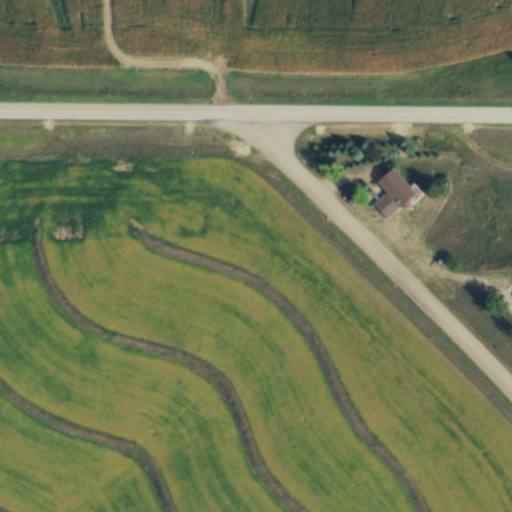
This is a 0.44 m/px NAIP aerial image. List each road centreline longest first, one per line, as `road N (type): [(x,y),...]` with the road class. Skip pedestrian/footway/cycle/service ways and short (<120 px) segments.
road 1 (residential): [(511,386),(312,188),(271,141),(262,108)]
road 2 (secondary): [(0,105),(262,108)]
road 3 (secondary): [(262,108),(511,110)]
